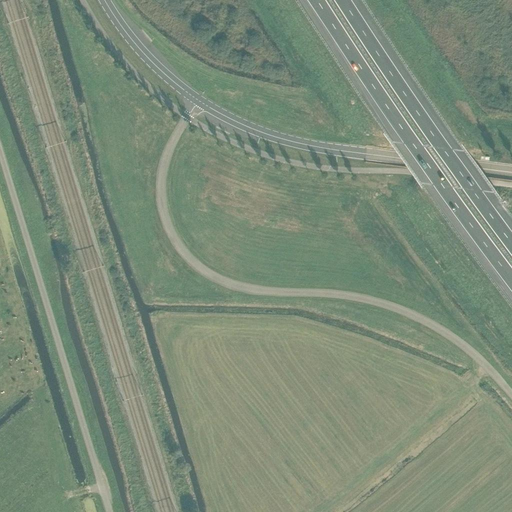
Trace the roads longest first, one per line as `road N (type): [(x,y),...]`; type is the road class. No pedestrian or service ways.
road 1 (unclassified): [(511,400),(475,358),(415,319),(364,302),(237,289),(185,258),(160,197),(169,152),(198,101)]
road 2 (unclassified): [(108,511),(0,151)]
road 3 (motorway): [(316,0),(511,278)]
road 4 (tertiary): [(511,172),(288,141),(198,101)]
road 5 (motorway): [(511,241),(339,0)]
road 6 (tertiary): [(198,101),(147,61),(101,0)]
